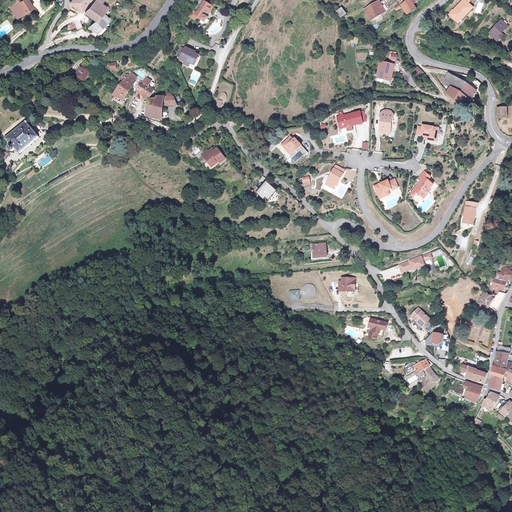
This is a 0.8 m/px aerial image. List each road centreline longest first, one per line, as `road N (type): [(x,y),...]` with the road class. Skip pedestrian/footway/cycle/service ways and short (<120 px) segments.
road 1 (residential): [(128,117),(180,141),(227,126),(255,163),(330,228)]
road 2 (residential): [(330,228),(342,221),(374,243),(415,246),(438,230),(505,141)]
road 3 (tertiary): [(505,141),(493,132),(486,81),(425,61),(410,47),(415,22),(443,0)]
road 4 (residential): [(128,117),(171,130),(189,126),(256,0)]
road 5 (tertiary): [(173,0),(126,47),(57,50),(0,74)]
road 6 (residential): [(330,228),(372,272),(419,346),(451,373)]
road 7 (residential): [(0,84),(40,85),(128,117)]
